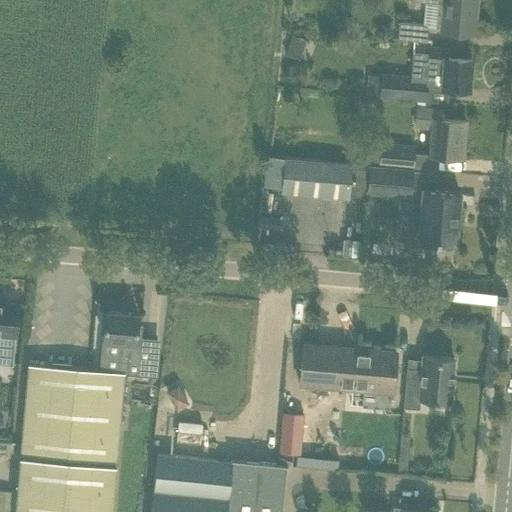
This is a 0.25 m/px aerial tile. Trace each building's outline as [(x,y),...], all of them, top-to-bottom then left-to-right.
[(414,0),(425,1),(423,24),(429,24),(429,25),(442,26),(441,30),(454,31),(473,33),(476,0),(414,0)] [(429,24),(399,21),(397,38),(427,41),(429,24)] [(285,54),(298,58),(305,38),(292,34),(285,54)] [(425,101),(427,85),(468,89),(471,59),(446,57),(447,49),(428,47),(425,76),(381,73),(380,76),(367,75),(366,94),(379,95),(379,97),(416,100),(425,101)] [(416,100),(414,126),(415,126),(431,128),(429,154),(458,157),(459,135),(464,136),(465,121),(445,119),(438,118),(439,110),(424,108),(425,101),(416,100)] [(412,168),(414,153),(414,149),(413,149),(380,146),(380,148),(362,146),(360,164),(412,168)] [(281,192),(348,198),(352,163),(267,155),(267,156),(284,157),(281,192)] [(411,187),(412,169),(369,166),(367,192),(416,196),(415,219),(420,219),(418,236),(434,237),(434,242),(449,244),(449,239),(454,239),(459,191),(411,187)] [(0,361),(13,363),(18,303),(0,301),(0,361)] [(137,313),(105,311),(100,370),(123,372),(125,359),(138,360),(141,324),(136,324),(137,313)] [(302,343),(299,384),(352,388),(363,389),(361,406),(389,408),(391,391),(393,392),(396,351),(302,343)] [(421,369),(406,368),(403,407),(419,408),(420,399),(450,401),(454,358),(422,355),(421,369)] [(111,511),(124,372),(123,372),(100,370),(28,364),(14,511),(3,511),(5,490),(0,489),(0,511),(111,511)] [(177,385),(166,391),(177,408),(187,402),(177,385)] [(278,451),(293,453),(300,453),(303,413),(281,411),(278,451)] [(201,437),(203,421),(182,418),(179,434),(201,437)] [(0,437),(0,451),(13,452),(14,438),(0,437)] [(281,511),(286,465),(275,464),(157,451),(150,511),(281,511)]
